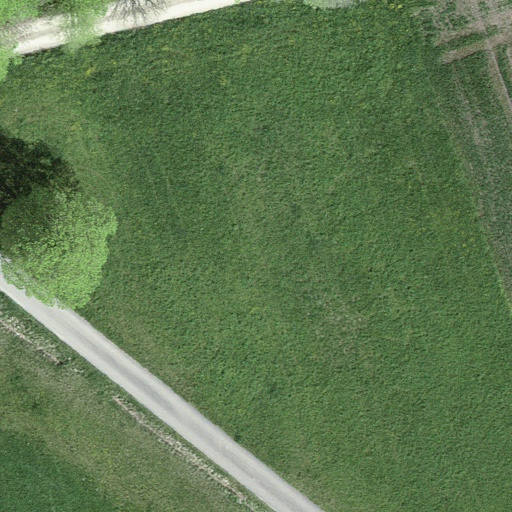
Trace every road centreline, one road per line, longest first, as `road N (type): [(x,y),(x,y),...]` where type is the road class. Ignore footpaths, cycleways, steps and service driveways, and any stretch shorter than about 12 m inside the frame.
road 1 (track): [(289,511),(0,275)]
road 2 (track): [(0,43),(184,0)]
